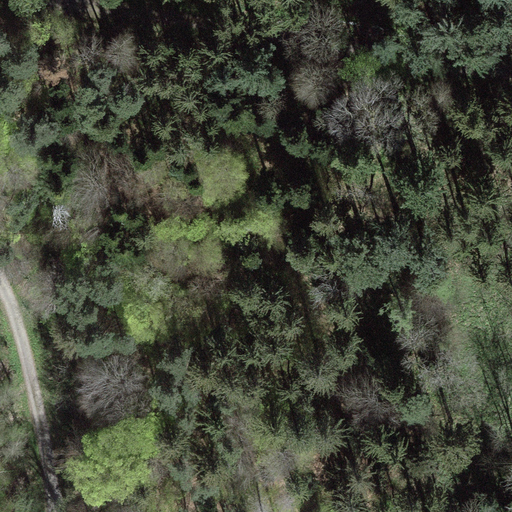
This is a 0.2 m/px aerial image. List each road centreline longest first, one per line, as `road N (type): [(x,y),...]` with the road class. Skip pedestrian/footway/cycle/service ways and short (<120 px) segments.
road 1 (track): [(511,73),(76,0)]
road 2 (track): [(0,282),(41,420),(52,511)]
